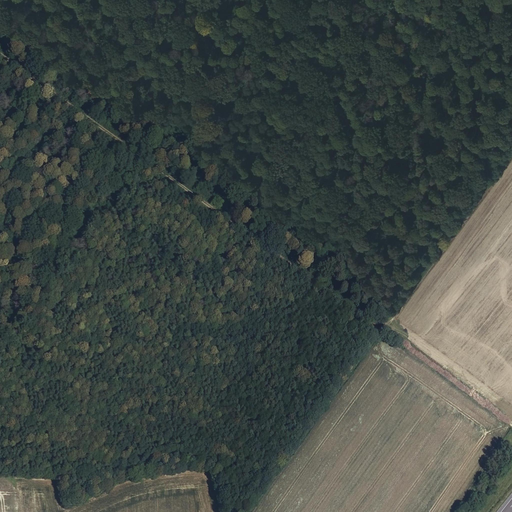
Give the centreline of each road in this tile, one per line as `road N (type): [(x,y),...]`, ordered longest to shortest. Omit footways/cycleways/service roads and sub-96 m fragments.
road 1 (track): [(0,52),(380,328),(511,149)]
road 2 (track): [(248,511),(380,328)]
